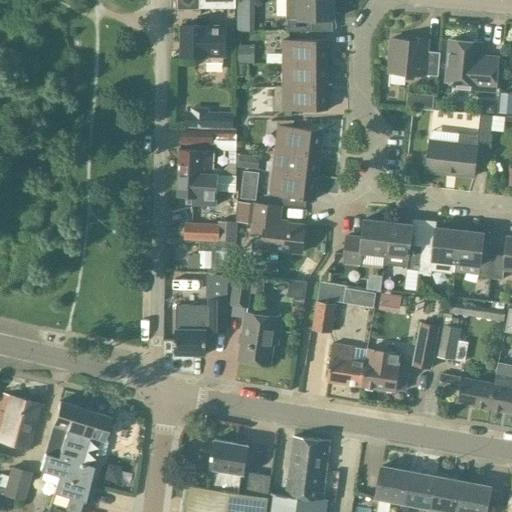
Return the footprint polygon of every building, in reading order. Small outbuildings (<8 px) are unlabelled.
[(334,0),(287,0),(288,32),(312,32),(312,19),(335,19),(334,0)] [(250,14),(237,14),(237,30),(250,30),(250,14)] [(227,26),(183,25),(183,56),(207,57),(207,62),(223,62),(224,57),(226,57),(227,26)] [(428,39),(415,38),(415,40),(391,38),(389,72),(438,76),(440,52),(427,51),(428,39)] [(482,42),(450,39),(446,81),(472,83),(472,88),(495,91),(498,57),(480,55),(482,42)] [(283,40),(283,64),(327,64),(326,40),(283,40)] [(254,45),(238,45),(238,63),(254,63),(254,45)] [(237,64),(237,76),(248,76),(248,64),(237,64)] [(283,87),(327,86),(327,64),(283,64),(283,87)] [(327,86),(283,87),(283,111),(327,110),(327,86)] [(434,95),(408,93),(407,106),(433,108),(434,95)] [(495,105),(485,104),(485,113),(494,114),(495,105)] [(493,115),(480,114),(478,136),(459,134),(458,143),(430,140),(426,171),(474,177),(478,142),(490,143),(493,115)] [(186,127),(235,126),(235,116),(186,118),(186,127)] [(278,125),(276,149),(320,154),(322,131),(278,125)] [(236,129),(180,128),(179,144),(236,144),(236,129)] [(276,149),(273,172),(317,177),(320,154),(276,149)] [(213,174),(213,173),(214,151),(180,150),(179,173),(213,174)] [(259,170),(260,157),(239,154),(238,167),(259,170)] [(314,201),(317,177),(273,172),(270,196),(314,201)] [(218,173),(213,173),(213,174),(179,173),(178,195),(197,196),(197,204),(217,205),(218,173)] [(243,184),(241,196),(255,197),(256,186),(243,184)] [(236,216),(253,218),(252,232),(264,233),(262,249),(302,253),(305,226),(279,223),(281,208),(237,203),(236,216)] [(385,254),(388,222),(364,219),(362,238),(347,236),(344,262),(361,264),(362,252),(384,254),(385,254)] [(237,222),(218,221),(218,224),(185,222),(184,239),(237,242),(237,222)] [(385,254),(384,254),(383,264),(407,266),(407,269),(419,270),(422,246),(410,245),(412,224),(388,222),(385,254)] [(422,246),(419,270),(419,273),(430,275),(431,269),(456,272),(461,229),(436,227),(433,248),(422,246)] [(461,229),(457,262),(481,265),(479,277),(491,278),(494,255),(482,253),(485,232),(461,229)] [(494,255),(491,278),(503,280),(504,267),(511,268),(511,234),(508,234),(505,256),(494,255)] [(198,268),(210,268),(211,251),(199,251),(198,268)] [(264,277),(235,273),(230,305),(248,307),(250,293),(262,294),(264,277)] [(316,301),(312,330),(332,332),(336,301),(374,307),(377,293),(347,288),(347,286),(337,285),(321,282),(318,301),(316,301)] [(400,307),(403,295),(384,291),(381,303),(400,307)] [(209,305),(176,305),(175,354),(206,355),(207,330),(206,330),(206,328),(209,328),(208,331),(228,331),(228,299),(209,299),(209,305)] [(505,310),(451,303),(450,312),(504,320),(505,310)] [(281,318),(246,313),(239,360),(270,365),(273,344),(277,344),(281,318)] [(459,319),(443,316),(436,356),(464,362),(468,342),(459,340),(461,328),(457,327),(459,319)] [(440,325),(421,321),(412,365),(432,369),(440,325)] [(327,380),(362,385),(367,361),(366,361),(351,358),(353,347),(333,344),(327,380)] [(367,361),(362,385),(396,390),(396,388),(406,390),(409,367),(399,366),(401,352),(368,347),(366,361),(367,361)] [(456,402),(490,408),(495,384),(441,374),(439,387),(458,391),(456,402)] [(495,384),(490,408),(511,412),(511,374),(510,375),(508,387),(495,384)] [(42,404),(3,393),(0,404),(0,440),(30,449),(42,404)] [(110,417),(58,401),(51,424),(53,424),(39,470),(58,475),(48,508),(59,511),(80,511),(100,438),(103,439),(110,417)] [(268,511),(326,511),(328,500),(322,499),(329,441),(293,436),(289,466),(291,467),(287,495),(271,493),(268,511)] [(216,439),(208,489),(236,493),(239,471),(244,472),(248,444),(216,439)] [(377,497),(404,502),(410,470),(383,465),(377,497)] [(31,471),(11,466),(3,494),(23,500),(31,471)] [(410,470),(404,502),(431,507),(437,476),(410,470)] [(236,493),(208,489),(190,486),(185,511),(265,511),(270,476),(244,472),(239,471),(236,493)] [(431,507),(455,511),(458,511),(464,481),(437,476),(431,507)] [(486,511),(492,486),(464,481),(458,511),(486,511)]
